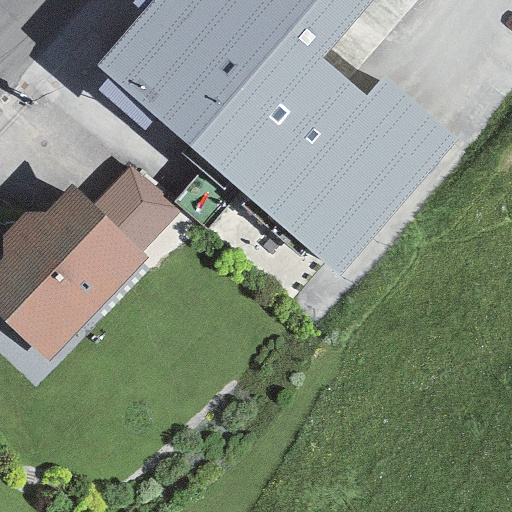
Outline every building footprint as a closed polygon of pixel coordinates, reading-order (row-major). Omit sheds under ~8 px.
[(185,127),(272,28),(239,0),(163,0),(110,60),(185,127)] [(172,191),(198,214),(387,0),(353,0),(303,55),(272,28),(185,127),(210,153),(172,191)] [(387,0),(198,214),(204,219),(234,186),(286,234),(274,248),(310,279),(427,148),(340,76),(402,0),(387,0)] [(239,0),(272,28),(303,55),(353,0),(239,0)] [(139,254),(77,194),(53,218),(29,219),(30,243),(0,273),(0,299),(37,337),(69,304),(92,303),(139,254)]
